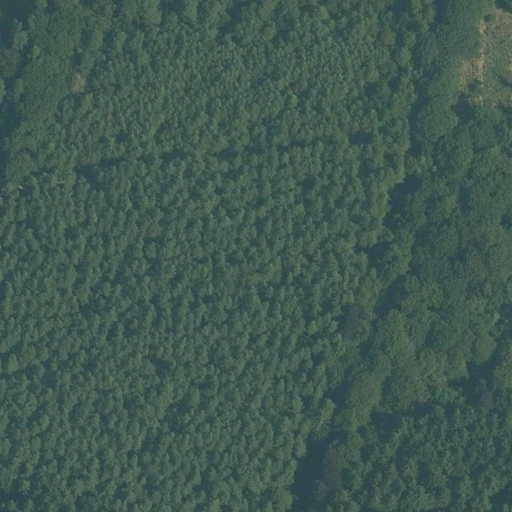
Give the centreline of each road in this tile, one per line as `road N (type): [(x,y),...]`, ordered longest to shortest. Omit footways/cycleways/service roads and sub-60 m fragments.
road 1 (track): [(289,511),(421,146),(440,41)]
road 2 (track): [(421,146),(29,182)]
